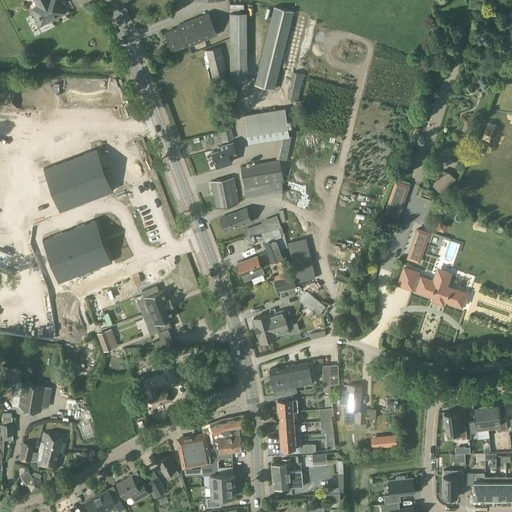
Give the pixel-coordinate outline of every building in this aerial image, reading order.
[(34,0),(38,6),(36,7),(44,23),(46,22),(48,22),(61,15),(62,13),(64,12),(57,0),(34,0)] [(272,7),(255,84),(274,89),(294,12),(272,7)] [(179,27),(166,32),(173,50),(186,45),(187,46),(217,34),(208,13),(178,25),(179,27)] [(240,41),(231,41),(231,82),(248,82),(248,41),(240,41)] [(221,47),(204,51),(210,79),(228,75),(221,47)] [(294,73),(288,98),(298,101),(303,75),(294,73)] [(424,100),(417,120),(425,123),(432,103),(424,100)] [(285,108),(245,114),(249,141),(281,135),(289,134),(285,108)] [(487,121),(484,129),(493,133),(495,126),(489,124),(490,122),(487,121)] [(221,131),(223,141),(233,139),(231,128),(221,131)] [(409,143),(414,145),(419,131),(414,129),(409,143)] [(281,135),(277,157),(287,159),(292,134),(289,134),(281,135)] [(220,149),(212,152),(217,166),(232,161),(229,154),(236,151),(232,142),(219,146),(220,149)] [(97,147),(44,168),(47,169),(61,208),(60,210),(60,211),(114,190),(113,189),(111,189),(106,176),(96,150),(97,148),(97,147)] [(280,159),(241,166),(245,187),(272,183),(284,180),(280,159)] [(442,171),(432,186),(445,194),(455,179),(442,171)] [(234,177),(212,181),(216,207),(238,203),(234,177)] [(272,183),(245,187),(246,197),(274,192),(272,183)] [(231,214),(221,217),(225,231),(253,220),(248,208),(241,210),(239,204),(229,208),(231,214)] [(436,215),(434,222),(441,224),(443,217),(436,215)] [(111,262),(94,219),(45,238),(62,281),(111,262)] [(256,233),(262,232),(266,230),(263,222),(254,226),(256,233)] [(266,230),(262,232),(266,242),(264,242),(272,262),(283,258),(282,256),(286,254),(281,236),(282,236),(279,227),(266,230)] [(417,229),(415,235),(427,239),(429,233),(417,229)] [(419,262),(421,256),(409,252),(407,258),(419,262)] [(257,255),(238,263),(242,275),(243,274),(245,280),(264,273),(266,276),(273,273),(270,264),(261,267),(257,255)] [(286,259),(276,262),(279,273),(280,277),(290,275),(286,259)] [(465,295),(466,292),(421,277),(417,276),(418,272),(404,267),(398,284),(412,288),(417,290),(416,290),(462,306),(462,303),(464,304),(467,296),(465,295)] [(275,278),(277,290),(297,286),(294,274),(290,275),(280,277),(275,278)] [(295,294),(314,311),(325,298),(306,281),(295,294)] [(148,305),(140,307),(142,313),(170,302),(168,299),(165,289),(165,288),(159,290),(157,284),(142,290),(144,296),(148,305)] [(170,302),(142,313),(143,314),(148,326),(155,324),(158,331),(172,326),(169,319),(175,316),(171,306),(170,302)] [(257,329),(286,320),(283,310),(264,316),(264,315),(254,318),(254,319),(253,320),(252,321),(254,327),(255,327),(256,327),(257,329)] [(289,331),(286,320),(257,329),(261,341),(271,337),(289,331)] [(117,346),(111,329),(98,333),(105,350),(117,346)] [(163,346),(160,338),(153,341),(155,347),(163,346)] [(7,361),(3,373),(23,378),(26,366),(7,361)] [(310,361),(270,369),(275,395),(295,391),(296,397),(314,394),(313,388),(297,391),(296,385),(313,382),(313,381),(316,380),(313,361),(310,362),(310,361)] [(165,373),(144,380),(149,395),(148,396),(152,407),(171,401),(167,390),(158,393),(155,385),(168,381),(175,378),(170,363),(163,366),(165,373)] [(339,383),(338,365),(329,365),(330,373),(330,376),(330,381),(323,381),(323,386),(339,383)] [(19,378),(14,402),(42,409),(48,386),(19,378)] [(339,391),(339,398),(347,399),(347,410),(344,410),(344,421),(355,421),(354,427),(366,428),(367,410),(359,410),(360,394),(361,394),(361,385),(348,385),(347,392),(339,391)] [(292,399),(278,400),(279,412),(293,411),(298,411),(297,399),(292,399)] [(498,402),(486,404),(489,428),(500,427),(500,430),(507,429),(506,417),(500,417),(498,402)] [(475,420),(469,421),(470,433),(476,432),(476,430),(488,428),(486,404),(473,405),(475,420)] [(333,420),(332,408),(319,409),(320,421),(333,420)] [(458,410),(444,412),(447,438),(467,436),(465,423),(459,424),(458,410)] [(293,411),(279,412),(280,424),(294,423),(293,411)] [(243,426),(241,416),(223,419),(212,423),(212,425),(204,428),(205,434),(207,433),(239,427),(243,426)] [(12,417),(2,417),(2,441),(13,440),(13,434),(12,417)] [(334,431),(333,420),(320,421),(321,432),(334,431)] [(294,423),(280,424),(280,436),(300,434),(299,423),(294,423)] [(239,434),(239,427),(207,433),(213,461),(201,463),(202,468),(219,467),(218,458),(219,458),(218,453),(242,450),(240,434),(239,434)] [(44,432),(40,446),(63,453),(67,438),(44,432)] [(213,461),(207,433),(205,434),(178,439),(184,467),(201,463),(213,461)] [(300,434),(280,436),(281,448),(300,447),(300,452),(317,451),(316,445),(302,446),(301,434),(300,434)] [(395,434),(386,435),(387,443),(397,442),(395,434)] [(328,449),(333,449),(336,446),(335,440),(327,440),(328,449)] [(23,441),(19,457),(31,460),(31,459),(35,460),(35,459),(36,459),(38,452),(33,451),(34,444),(23,441)] [(40,446),(36,461),(59,467),(63,453),(40,446)] [(326,453),(313,454),(314,463),(327,462),(326,453)] [(169,455),(158,461),(166,475),(170,473),(172,477),(179,473),(169,455)] [(283,462),(272,463),(273,473),(290,471),(289,465),(291,465),(290,458),(283,458),(283,462)] [(219,472),(219,467),(202,468),(204,478),(211,477),(211,485),(235,484),(235,481),(236,481),(236,474),(234,474),(234,471),(219,472)] [(444,469),(444,496),(457,496),(457,482),(463,482),(463,469),(444,469)] [(290,471),(273,473),(274,487),(290,486),(290,487),(303,486),(302,470),(290,471)] [(30,472),(22,477),(31,491),(41,488),(41,479),(40,479),(42,474),(35,471),(31,474),(30,472)] [(137,472),(117,483),(125,498),(132,494),(135,500),(148,493),(137,472)] [(473,472),(467,472),(467,484),(473,484),(473,498),(485,498),(485,475),(484,475),(484,480),(473,480),(473,472)] [(390,495),(384,495),(385,502),(390,502),(400,501),(399,494),(414,492),(413,477),(405,478),(404,475),(396,476),(397,479),(389,480),(390,495)] [(485,475),(485,498),(496,498),(496,475),(485,475)] [(496,475),(496,498),(506,498),(506,475),(496,475)] [(159,477),(150,481),(157,495),(166,491),(159,477)] [(237,493),(236,486),(235,486),(235,484),(211,485),(212,496),(207,496),(208,506),(222,505),(221,496),(236,495),(235,493),(237,493)] [(28,489),(4,498),(6,504),(31,496),(28,489)] [(101,492),(97,494),(106,511),(117,505),(120,511),(125,508),(119,495),(113,498),(108,489),(101,493),(101,492)] [(329,501),(340,500),(340,492),(329,493),(329,501)] [(91,511),(88,511),(103,511),(106,511),(97,494),(92,497),(93,498),(86,501),(91,511)] [(385,502),(382,503),(383,511),(391,510),(390,511),(415,511),(415,506),(399,508),(399,501),(385,502)]
